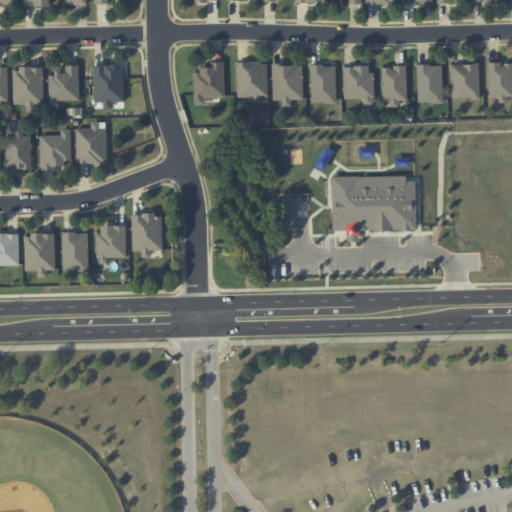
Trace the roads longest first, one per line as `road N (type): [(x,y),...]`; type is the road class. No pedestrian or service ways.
road 1 (residential): [(0,36),(511,32)]
road 2 (residential): [(199,305),(198,212),(166,109),(158,0)]
road 3 (secondary): [(199,329),(454,323)]
road 4 (secondary): [(199,305),(0,309)]
road 5 (residential): [(182,158),(131,186),(83,199),(0,205)]
road 6 (residential): [(199,329),(186,344),(190,511)]
road 7 (residential): [(214,511),(211,344),(199,329)]
road 8 (secondary): [(355,301),(199,305)]
road 9 (secondary): [(511,297),(355,301)]
road 10 (secondary): [(45,333),(199,329)]
